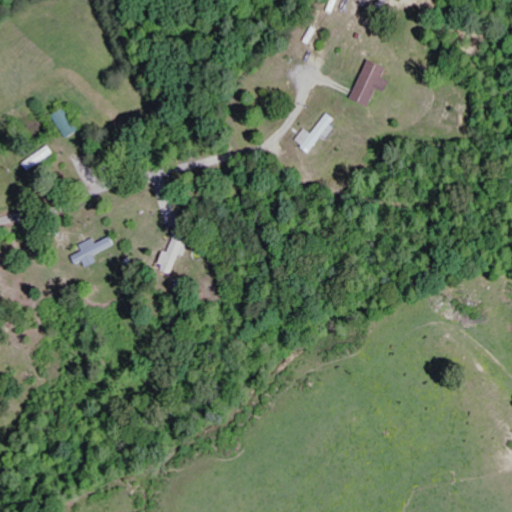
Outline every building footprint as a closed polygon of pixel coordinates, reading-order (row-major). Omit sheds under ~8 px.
[(377,108),(385,89),(393,93),(398,82),(390,79),(394,69),(374,61),(358,100),(377,108)] [(83,132),(69,108),(58,115),(71,138),(83,132)] [(318,135),(308,129),(300,143),(316,153),(327,135),(331,138),(342,120),(330,113),(318,135)] [(163,264),(178,270),(184,254),(189,256),(193,244),(189,243),(192,234),(181,230),(172,253),(168,251),(163,264)] [(99,254),(118,246),(115,237),(99,243),(98,238),(83,244),(86,252),(76,256),(80,264),(88,261),(90,267),(102,262),(99,254)]
